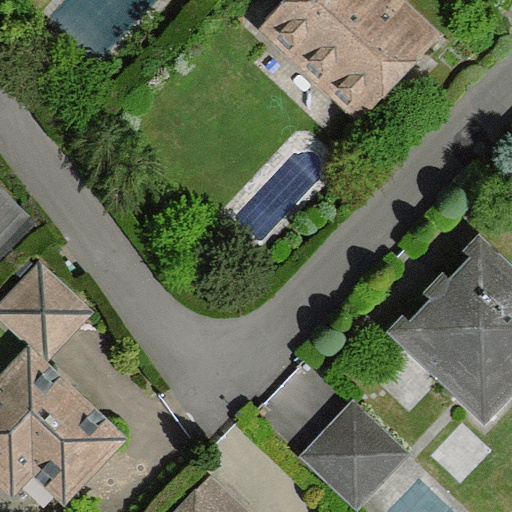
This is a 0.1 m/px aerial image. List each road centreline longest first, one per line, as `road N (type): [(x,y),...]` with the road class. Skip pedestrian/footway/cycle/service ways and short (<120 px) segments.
road 1 (residential): [(511,71),(208,397)]
road 2 (residential): [(208,397),(0,111)]
